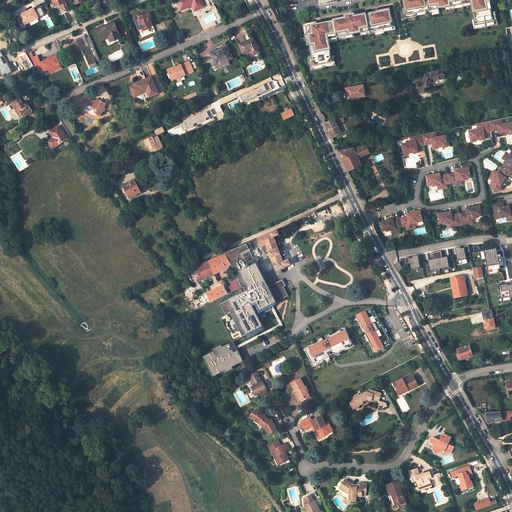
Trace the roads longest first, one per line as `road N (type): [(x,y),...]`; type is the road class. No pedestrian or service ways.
road 1 (residential): [(262,11),(54,101),(88,156)]
road 2 (tertiary): [(362,221),(262,11)]
road 3 (residential): [(452,385),(389,468),(308,466),(288,424)]
road 4 (residential): [(416,203),(432,208),(477,197),(475,164),(465,159),(425,170),(415,197)]
road 5 (residential): [(139,0),(24,48),(0,17)]
road 6 (tertiary): [(511,492),(452,385)]
